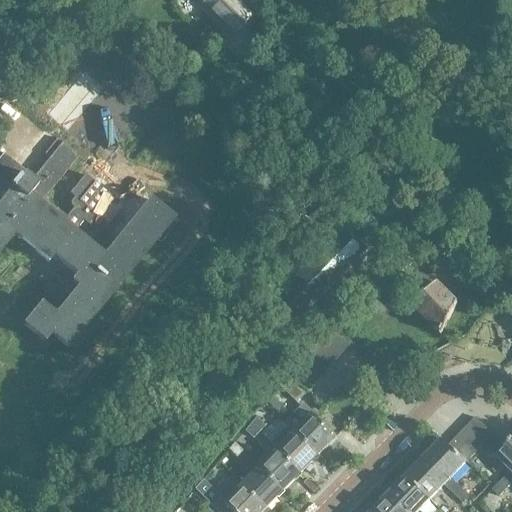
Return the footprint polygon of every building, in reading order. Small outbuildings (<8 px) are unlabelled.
[(235,0),(201,0),(203,1),(235,34),(252,16),(235,0)] [(399,146),(413,132),(390,108),(376,122),(399,146)] [(0,306),(44,343),(20,373),(24,376),(16,385),(13,382),(0,397),(0,413),(8,420),(28,395),(24,392),(32,383),(35,386),(171,220),(148,201),(134,219),(95,187),(100,180),(69,155),(51,177),(56,181),(38,202),(16,184),(0,203),(0,306)] [(369,231),(402,194),(388,182),(355,218),(369,231)] [(345,227),(294,279),(317,302),(368,250),(345,227)] [(457,303),(437,283),(412,308),(441,336),(457,303)] [(334,326),(324,338),(342,354),(351,344),(334,326)] [(324,338),(315,347),(334,363),(342,354),(324,338)] [(315,347),(307,356),(325,372),(334,363),(315,347)] [(307,356),(299,365),(317,382),(325,372),(307,356)] [(299,365),(290,376),(307,392),(317,382),(299,365)] [(307,392),(290,376),(288,376),(279,385),(297,403),(307,392)] [(305,404),(285,424),(288,427),(318,456),(336,438),(323,425),(325,424),(305,404)] [(257,418),(251,425),(259,433),(266,426),(257,418)] [(469,426),(487,443),(494,436),(476,418),(469,426)] [(251,425),(246,431),(253,439),(259,433),(251,425)] [(487,443),(469,426),(462,433),(480,450),(484,446),(487,443)] [(288,427),(271,445),(277,450),(301,474),(318,456),(288,427)] [(462,433),(455,440),(473,458),(480,450),(462,433)] [(506,447),(494,436),(487,443),(484,446),(495,458),(506,447)] [(441,441),(424,459),(448,483),(445,486),(454,495),(460,488),(452,479),(473,458),(455,440),(448,447),(441,441)] [(511,440),(506,447),(495,458),(510,472),(511,474),(511,440)] [(243,452),(235,444),(228,451),(237,459),(243,452)] [(277,450),(260,468),(284,492),(301,474),(277,450)] [(424,459),(406,477),(430,501),(445,486),(448,483),(424,459)] [(260,468),(242,486),(266,509),(284,492),(260,468)] [(511,474),(510,472),(501,482),(508,488),(511,483),(511,474)] [(406,477),(388,495),(405,511),(419,511),(430,501),(406,477)] [(204,481),(195,490),(217,511),(263,511),(266,509),(242,486),(226,503),(204,481)] [(508,488),(501,482),(492,491),(499,497),(508,488)] [(470,497),(460,488),(454,495),(463,504),(470,497)] [(405,511),(388,495),(371,511),(405,511)]
